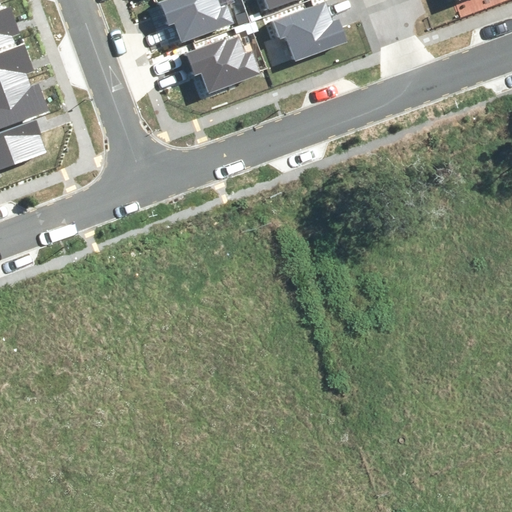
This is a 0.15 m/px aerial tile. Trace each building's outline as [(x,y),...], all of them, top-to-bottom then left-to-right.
[(227,18),(221,3),(214,5),(212,0),(156,0),(164,19),(169,17),(177,37),(227,18)] [(340,41),(335,25),(328,28),(318,0),(269,17),(277,39),(282,38),(289,58),(340,41)] [(0,41),(14,36),(11,29),(18,27),(10,4),(0,7),(0,41)] [(183,50),(189,65),(197,63),(207,90),(255,72),(247,49),(242,51),(234,31),(183,50)] [(0,122),(46,106),(37,79),(30,81),(26,70),(33,67),(24,39),(0,47),(0,122)] [(0,163),(36,151),(34,144),(40,142),(32,119),(0,130),(0,163)]
